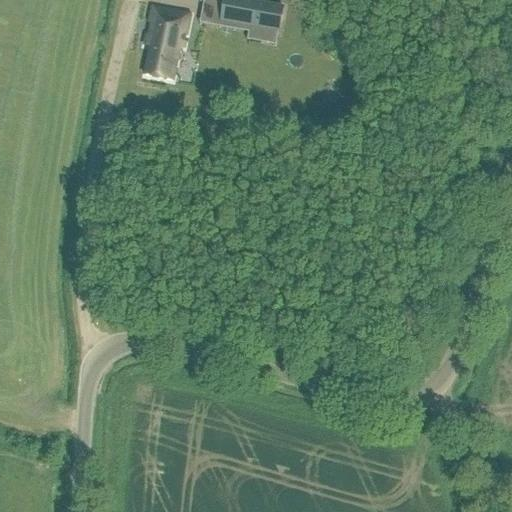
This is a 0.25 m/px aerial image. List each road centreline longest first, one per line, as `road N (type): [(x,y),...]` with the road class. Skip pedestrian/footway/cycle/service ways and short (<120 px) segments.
road 1 (unclassified): [(78,511),(86,383),(112,345),(166,344),(377,401),(423,397),(456,353),(511,197)]
road 2 (track): [(436,388),(503,511)]
